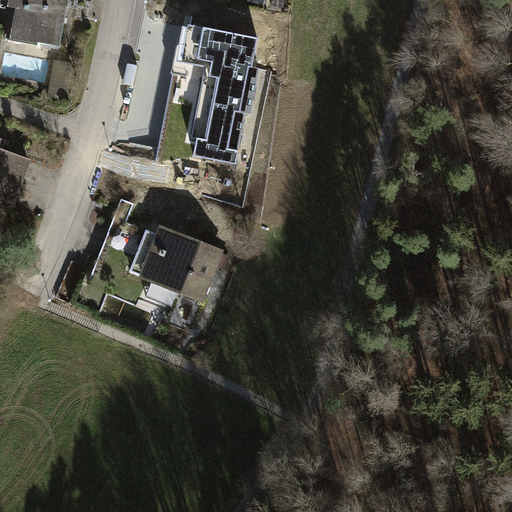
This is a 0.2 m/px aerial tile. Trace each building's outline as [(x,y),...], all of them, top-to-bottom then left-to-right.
[(7,0),(6,7),(12,8),(8,32),(39,37),(38,43),(60,47),(65,17),(61,16),(63,0),(7,0)] [(184,57),(189,29),(180,27),(172,74),(210,81),(213,62),(184,57)] [(257,40),(189,27),(189,29),(184,57),(213,62),(210,81),(196,155),(225,161),(224,167),(234,169),(245,112),(250,113),(258,69),(251,68),(257,40)] [(72,65),(56,62),(50,95),(66,98),(72,65)] [(0,143),(2,139),(0,138),(0,222),(9,194),(14,196),(28,159),(0,148),(0,143)] [(220,251),(171,232),(168,238),(147,230),(130,272),(152,281),(146,297),(171,307),(178,291),(200,300),(220,251)]
